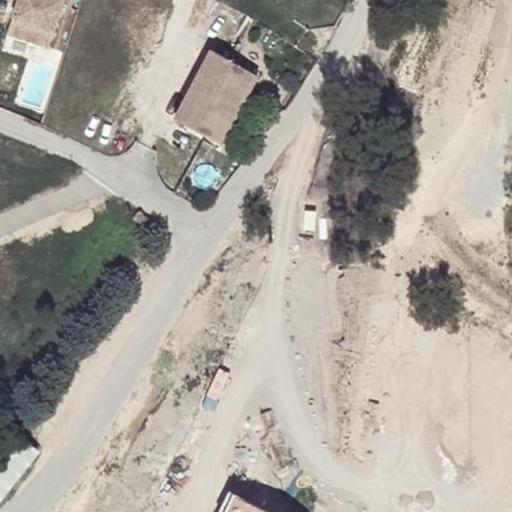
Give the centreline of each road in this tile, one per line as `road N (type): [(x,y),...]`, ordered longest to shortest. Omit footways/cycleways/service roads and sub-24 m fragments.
road 1 (unclassified): [(18,511),(41,497),(206,228)]
road 2 (residential): [(511,507),(350,482),(316,466),(270,343)]
road 3 (residential): [(311,95),(270,343)]
road 4 (residential): [(0,121),(137,184),(206,228)]
road 5 (unknown): [(137,184),(185,0)]
road 6 (residential): [(185,511),(229,410),(270,343)]
road 7 (unclassified): [(206,228),(311,95)]
